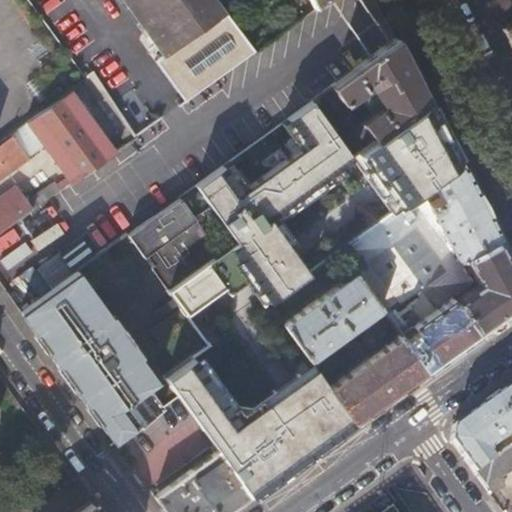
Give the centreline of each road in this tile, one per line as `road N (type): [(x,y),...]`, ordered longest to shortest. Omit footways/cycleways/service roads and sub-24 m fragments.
road 1 (residential): [(125,511),(0,339)]
road 2 (residential): [(415,416),(284,511)]
road 3 (primary): [(451,41),(511,158)]
road 4 (residential): [(511,344),(415,416)]
